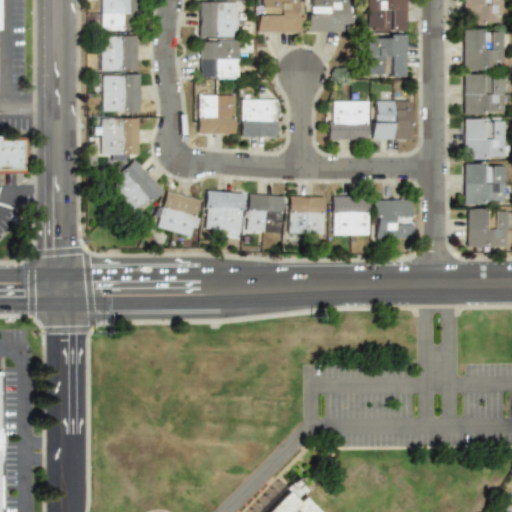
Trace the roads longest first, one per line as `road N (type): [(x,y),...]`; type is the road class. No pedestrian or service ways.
road 1 (secondary): [(0,291),(511,282)]
road 2 (residential): [(169,0),(171,139),(185,162),(433,168)]
road 3 (tertiary): [(57,0),(63,291)]
road 4 (residential): [(431,0),(437,284)]
road 5 (residential): [(63,291),(59,511)]
